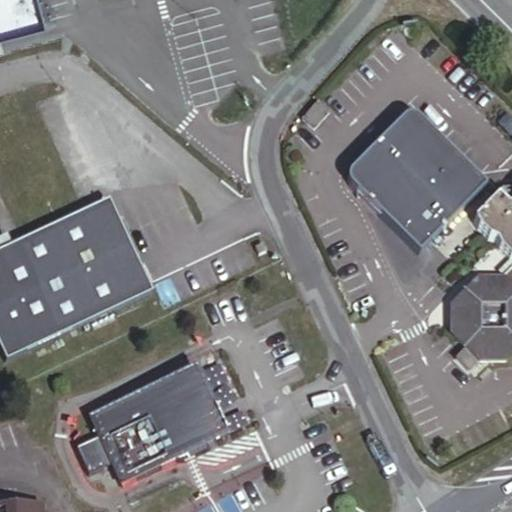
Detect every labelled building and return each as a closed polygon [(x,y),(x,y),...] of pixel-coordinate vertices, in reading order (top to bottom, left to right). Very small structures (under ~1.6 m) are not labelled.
[(0,0),(0,32),(43,21),(37,0),(0,0)] [(388,95),(385,96),(331,149),(329,153),(328,156),(328,160),(330,164),(419,255),(488,188),(397,96),(395,94),(392,94),(388,95)] [(511,206),(509,210),(498,198),(474,223),(477,231),(489,242),(497,245),(500,253),(508,261),(497,274),(506,281),(478,281),(453,308),(454,337),(468,350),(458,360),(471,374),(481,363),(508,362),(511,358),(511,206)] [(87,216),(0,255),(0,357),(4,366),(150,299),(136,269),(108,207),(87,216)] [(208,443),(177,373),(73,420),(105,490),(208,443)]
